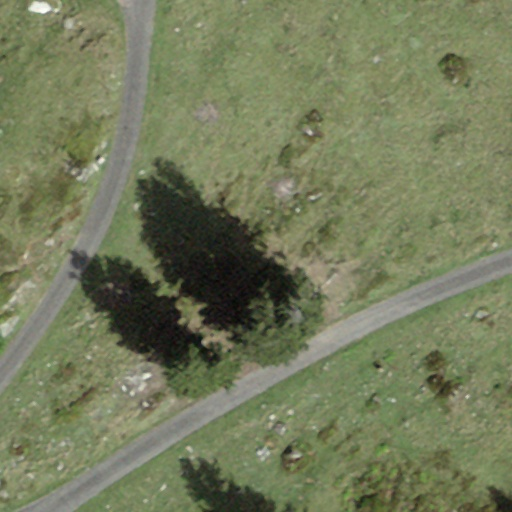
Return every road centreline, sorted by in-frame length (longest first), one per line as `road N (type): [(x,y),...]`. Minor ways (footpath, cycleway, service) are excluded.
road 1 (unclassified): [(50,511),(424,290),(511,258)]
road 2 (unclassified): [(143,0),(116,186),(93,242),(0,380)]
